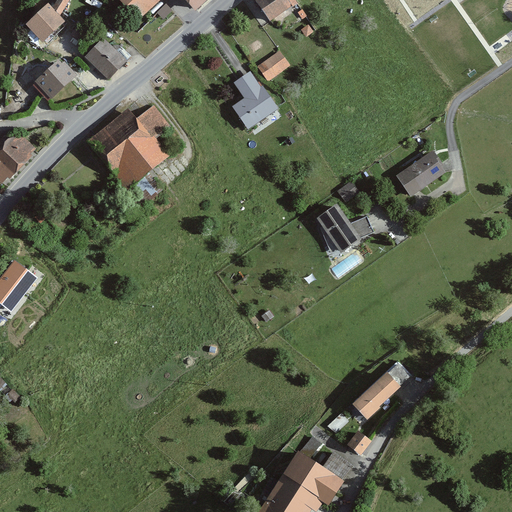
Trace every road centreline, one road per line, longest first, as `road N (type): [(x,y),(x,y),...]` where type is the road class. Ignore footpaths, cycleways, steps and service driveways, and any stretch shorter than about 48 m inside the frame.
road 1 (residential): [(343,511),(407,406),(511,311)]
road 2 (tertiary): [(84,124),(229,0)]
road 3 (tertiary): [(0,214),(84,124)]
